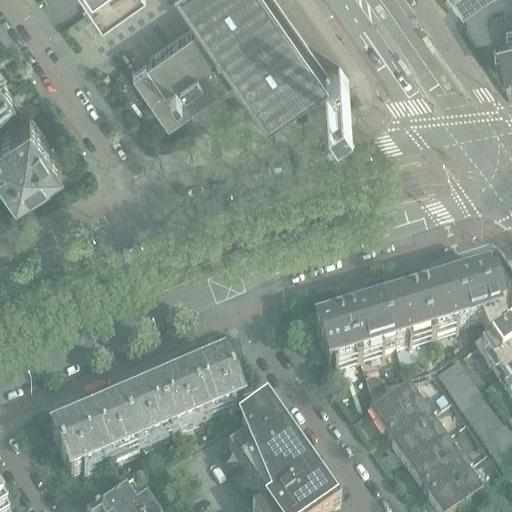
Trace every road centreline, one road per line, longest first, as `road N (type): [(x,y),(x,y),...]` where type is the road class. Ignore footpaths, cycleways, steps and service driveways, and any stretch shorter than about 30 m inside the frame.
road 1 (tertiary): [(447,139),(417,141),(149,222)]
road 2 (tertiary): [(233,285),(511,198)]
road 3 (residential): [(376,511),(233,285)]
road 4 (residential): [(149,222),(0,0)]
road 5 (tertiary): [(0,389),(233,285)]
road 6 (secondary): [(358,0),(361,32),(424,125),(447,139)]
road 7 (secondary): [(499,127),(421,16),(401,0)]
road 8 (tertiary): [(149,222),(0,281)]
